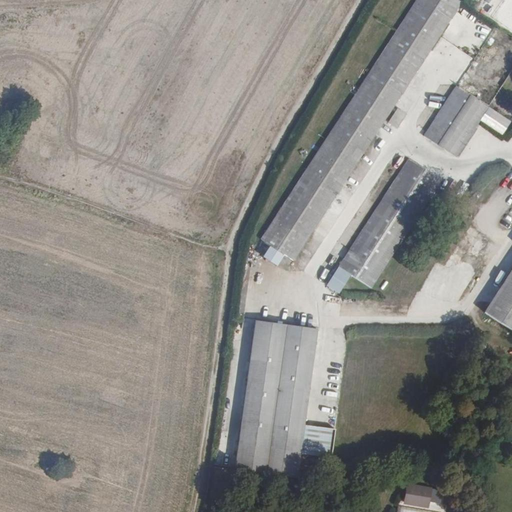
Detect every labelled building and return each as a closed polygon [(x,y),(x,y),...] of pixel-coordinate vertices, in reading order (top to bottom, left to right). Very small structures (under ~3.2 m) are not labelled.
[(462,5),(453,0),(419,0),(259,239),(269,246),(281,254),(291,260),(419,69),(462,5)] [(453,156),(511,67),(511,40),(494,28),(423,135),(453,156)] [(411,111),(403,105),(393,119),(402,125),(411,111)] [(343,263),(354,270),(374,283),(445,176),(414,155),(343,263)] [(281,254),(269,246),(264,254),(277,263),(281,254)] [(342,288),(354,270),(343,263),(331,280),(342,288)] [(245,264),(243,269),(257,272),(258,267),(245,264)] [(511,264),(482,308),(511,328),(511,264)] [(281,303),(278,316),(291,318),(293,305),(281,303)] [(255,324),(235,471),(294,479),(298,455),(329,459),(333,431),(301,427),(314,332),(255,324)] [(400,507),(399,511),(442,511),(445,489),(406,484),(403,507),(400,507)]
